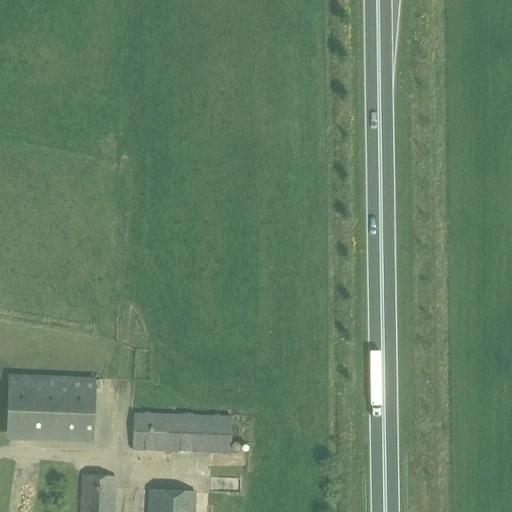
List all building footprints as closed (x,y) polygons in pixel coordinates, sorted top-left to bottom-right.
[(6,432),(93,436),(95,380),(8,377),(6,432)] [(132,449),(230,454),(231,418),(133,413),(132,449)] [(79,511),(113,511),(115,476),(82,475),(79,511)] [(147,511),(193,511),(195,492),(149,490),(147,511)] [(30,511),(30,502),(18,501),(17,511),(30,511)]
